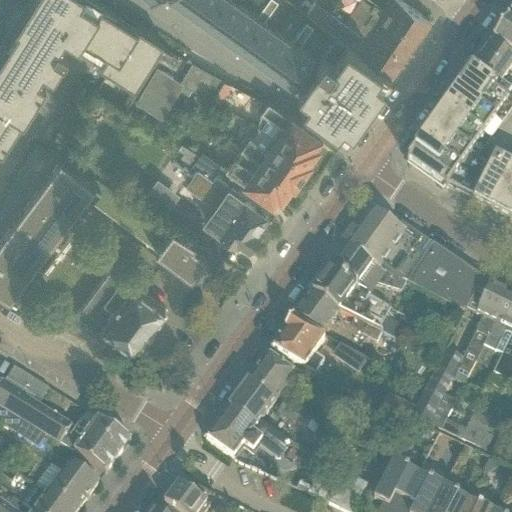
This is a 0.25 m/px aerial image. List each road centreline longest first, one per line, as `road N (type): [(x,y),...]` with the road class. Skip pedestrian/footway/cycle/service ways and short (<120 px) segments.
road 1 (tertiary): [(172,437),(365,167)]
road 2 (residential): [(125,0),(297,111)]
road 3 (residential): [(172,437),(0,327)]
road 4 (tertiary): [(365,167),(470,19)]
road 5 (residential): [(511,268),(365,167)]
road 6 (residential): [(274,511),(172,437)]
